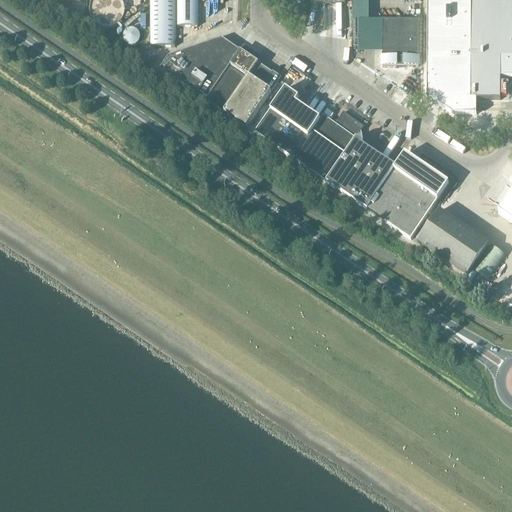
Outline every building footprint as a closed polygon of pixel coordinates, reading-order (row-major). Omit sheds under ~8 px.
[(58,0),(80,14),(80,0),(58,0)] [(119,0),(92,0),(92,1),(89,6),(88,9),(88,13),(89,16),(90,18),(91,21),(93,23),(95,26),(98,27),(101,28),(104,29),(107,29),(110,28),(113,28),(118,25),(120,22),(122,19),(123,16),(123,13),(123,10),(122,4),(121,2),(119,0)] [(149,0),(149,47),(174,47),(174,27),(176,27),(196,27),(196,0),(149,0)] [(359,0),(360,14),(384,14),(385,1),(379,1),(378,0),(359,0)] [(427,0),(427,100),(438,100),(438,105),(452,115),(476,115),(476,100),(500,101),(500,78),(511,77),(511,0),(471,0),(427,0)] [(399,13),(399,21),(383,21),(382,67),(418,67),(419,21),(418,21),(418,13),(399,13)] [(138,39),(139,38),(138,36),(138,35),(137,33),(136,32),(135,31),(133,30),(132,30),(130,29),(129,30),(127,30),(126,31),(124,32),(123,33),(123,35),(122,36),(122,38),(122,39),(122,41),(123,42),(124,44),(126,45),(127,46),(129,46),(130,46),(132,46),(133,46),(135,45),(136,44),(137,43),(138,41),(138,39)] [(271,94),(271,93),(278,83),(270,77),(272,74),(222,39),(168,57),(160,70),(247,130),(271,94)] [(308,82),(311,77),(299,68),(296,73),(308,82)] [(264,120),(255,133),(282,153),(325,183),(331,187),(358,148),(359,148),(363,143),(361,132),(364,128),(343,114),(335,125),(323,117),(320,121),(295,104),(298,99),(285,90),(264,120)] [(342,97),(334,109),(339,112),(347,101),(342,97)] [(330,120),(333,116),(327,112),(324,116),(330,120)] [(358,148),(332,187),(367,211),(410,240),(448,185),(405,155),(393,172),(359,148),(358,148)] [(400,149),(393,161),(399,164),(405,152),(400,149)] [(511,193),(502,209),(498,214),(511,223),(511,193)] [(486,195),(483,200),(491,205),(494,200),(486,195)] [(439,212),(417,245),(466,279),(489,245),(439,212)] [(505,257),(490,246),(472,271),(488,282),(505,257)]
